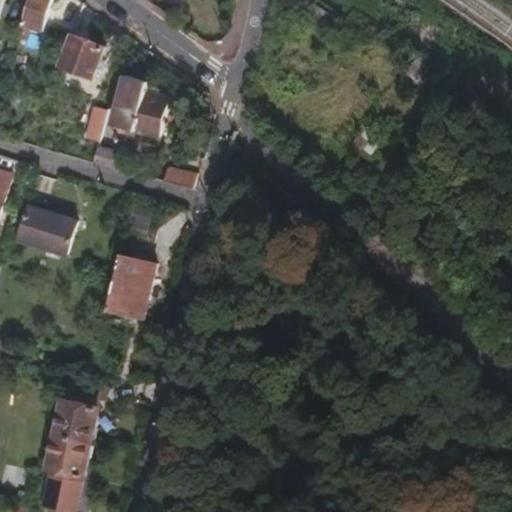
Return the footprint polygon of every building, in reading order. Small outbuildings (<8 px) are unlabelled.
[(44,25),(51,0),(30,0),(23,29),(27,30),(29,21),(44,25)] [(326,26),(334,14),(316,2),(308,14),(326,26)] [(95,78),(106,46),(74,35),(63,66),(95,78)] [(444,77),(419,58),(407,72),(425,85),(432,77),(438,85),(444,77)] [(152,82),(128,75),(116,126),(164,138),(174,100),(161,97),(162,91),(152,82)] [(0,106),(10,109),(14,96),(4,93),(0,106)] [(102,136),(109,112),(95,108),(90,132),(102,136)] [(370,159),(386,139),(368,125),(352,143),(370,159)] [(100,147),(95,164),(115,170),(116,170),(121,153),(100,147)] [(0,228),(2,229),(19,175),(0,169),(0,228)] [(195,191),(198,178),(199,178),(171,171),(168,184),(195,191)] [(369,215),(378,202),(364,192),(354,205),(369,215)] [(72,254),(81,220),(32,207),(23,241),(72,254)] [(151,229),(155,213),(143,209),(139,208),(134,225),(151,229)] [(134,225),(133,229),(150,234),(151,229),(134,225)] [(149,300),(158,264),(124,254),(115,290),(149,300)] [(0,350),(24,356),(26,346),(1,340),(0,342),(0,350)] [(89,395),(92,381),(91,381),(63,374),(58,394),(69,397),(101,405),(102,398),(89,395)] [(108,399),(111,386),(92,381),(89,395),(102,398),(108,399)] [(93,439),(101,405),(69,397),(61,432),(93,439)] [(85,474),(93,439),(61,432),(54,466),(85,474)] [(82,488),(85,474),(54,466),(50,480),(82,488)] [(32,511),(34,506),(19,503),(16,511),(32,511)]
